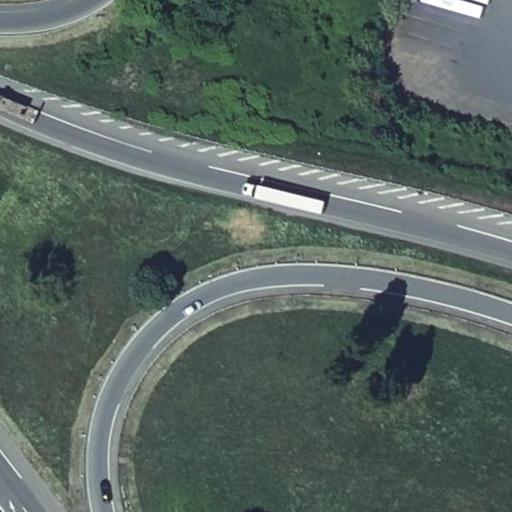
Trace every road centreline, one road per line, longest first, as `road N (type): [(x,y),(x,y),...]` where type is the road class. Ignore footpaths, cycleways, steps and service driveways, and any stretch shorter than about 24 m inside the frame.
road 1 (motorway): [(105,511),(100,438),(122,373),(160,325),(215,290),(281,275),(361,278),(511,313)]
road 2 (motorway): [(511,246),(214,172),(0,98)]
